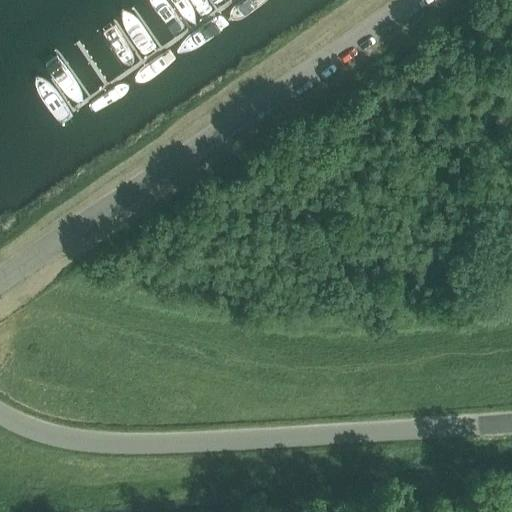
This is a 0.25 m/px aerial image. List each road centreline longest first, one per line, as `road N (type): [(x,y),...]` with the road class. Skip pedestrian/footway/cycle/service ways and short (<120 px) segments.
road 1 (unclassified): [(511,422),(270,440),(87,441),(0,411)]
road 2 (unclassified): [(0,284),(414,0)]
